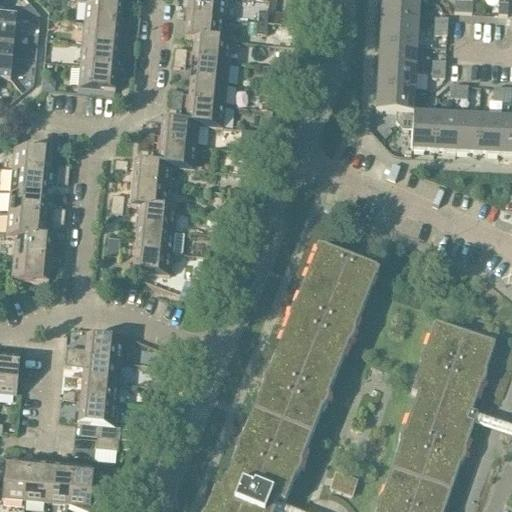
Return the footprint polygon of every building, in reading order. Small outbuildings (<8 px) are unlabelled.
[(223,23),(225,1),(217,0),(187,0),(185,20),(223,23)] [(419,8),(419,0),(381,0),(382,6),(419,8)] [(462,16),(463,4),(454,4),(453,16),(462,16)] [(471,17),(471,5),(463,4),(462,16),(471,17)] [(120,30),(122,8),(113,7),(112,8),(85,5),(84,6),(83,27),(120,30)] [(418,30),(419,8),(382,6),(380,28),(418,30)] [(507,19),(507,7),(498,6),(497,18),(507,19)] [(39,20),(28,7),(15,18),(39,20)] [(266,27),(267,15),(258,14),(257,26),(266,27)] [(15,18),(0,16),(0,49),(23,52),(24,43),(13,42),(15,18)] [(221,44),(223,23),(185,20),(183,42),(192,43),(193,42),(221,45),(221,44)] [(139,32),(140,23),(128,21),(127,31),(139,32)] [(447,31),(447,23),(435,22),(434,31),(447,31)] [(265,38),(266,27),(257,26),(256,38),(265,38)] [(118,52),(120,30),(83,27),(81,48),(118,52)] [(416,51),(418,30),(380,28),(379,49),(416,51)] [(138,41),(139,32),(127,31),(126,40),(138,41)] [(446,40),(447,31),(434,31),(434,40),(446,40)] [(228,67),(230,44),(221,44),(221,45),(193,42),(192,43),(191,64),(228,67)] [(116,73),(118,52),(81,48),(79,70),(116,73)] [(0,82),(9,83),(11,60),(22,61),(23,52),(0,49),(0,82)] [(415,73),(416,51),(379,49),(378,71),(415,73)] [(185,63),(186,54),(174,53),(173,62),(185,63)] [(184,72),(185,63),(173,62),(172,71),(184,72)] [(226,88),(228,67),(191,64),(189,85),(226,88)] [(134,75),(135,66),(124,65),(123,74),(134,75)] [(444,75),(445,66),(433,65),(432,74),(444,75)] [(114,96),(116,73),(79,70),(76,92),(114,96)] [(414,94),(415,73),(378,71),(377,92),(414,94)] [(133,84),(134,75),(123,74),(122,83),(133,84)] [(444,83),(444,75),(432,74),(432,83),(444,83)] [(42,79),(40,93),(53,94),(54,87),(49,80),(42,79)] [(224,110),(226,88),(189,85),(186,106),(224,110)] [(457,101),(458,89),(449,89),(448,101),(457,101)] [(466,102),(467,90),(458,89),(457,101),(466,102)] [(501,104),(502,92),(493,91),(492,103),(501,104)] [(413,116),(414,94),(377,92),(376,115),(395,116),(395,125),(398,129),(413,116)] [(510,104),(510,93),(502,92),(501,104),(510,104)] [(181,106),(181,97),(170,95),(169,105),(181,106)] [(180,115),(181,106),(169,105),(168,114),(180,115)] [(222,133),(224,110),(186,106),(185,127),(185,128),(197,129),(197,130),(222,133)] [(261,106),(261,114),(271,115),(272,107),(261,106)] [(433,155),(435,117),(413,116),(398,129),(402,133),(411,134),(410,153),(433,155)] [(455,156),(457,118),(435,117),(433,155),(455,156)] [(476,157),(478,120),(457,118),(455,156),(476,157)] [(498,158),(500,121),(478,120),(476,157),(498,158)] [(511,158),(511,121),(500,121),(498,158),(511,158)] [(195,151),(197,130),(197,129),(185,128),(185,127),(161,124),(159,147),(195,151)] [(153,147),(154,138),(142,137),(141,146),(153,147)] [(152,156),(153,147),(141,146),(140,155),(152,156)] [(193,174),(195,151),(159,147),(157,168),(157,169),(170,171),(169,172),(193,174)] [(49,178),(51,155),(14,152),(11,174),(49,178)] [(126,175),(127,166),(127,165),(115,164),(114,174),(126,175)] [(168,192),(169,172),(170,171),(157,169),(157,168),(132,166),(130,189),(168,192)] [(68,179),(69,171),(57,170),(56,178),(68,179)] [(47,199),(49,178),(11,174),(9,196),(47,199)] [(67,189),(68,179),(56,178),(56,188),(67,189)] [(166,213),(166,212),(168,192),(130,189),(128,211),(137,211),(166,213)] [(45,220),(47,199),(9,196),(7,217),(45,220)] [(122,209),(123,200),(111,199),(110,208),(122,209)] [(122,218),(122,209),(110,208),(110,217),(122,218)] [(173,236),(175,213),(166,212),(166,213),(137,211),(135,232),(173,236)] [(64,222),(65,214),(53,213),(52,221),(64,222)] [(43,242),(45,220),(7,217),(5,240),(14,241),(15,240),(42,242),(43,242)] [(63,232),(64,222),(52,221),(51,231),(63,232)] [(183,237),(173,236),(135,232),(133,253),(171,257),(181,258),(183,237)] [(50,265),(53,242),(43,242),(42,242),(15,240),(14,241),(12,261),(50,265)] [(119,252),(119,243),(107,241),(106,251),(119,252)] [(118,261),(119,252),(106,251),(106,260),(118,261)] [(300,466),(321,415),(326,407),(327,400),(347,348),(348,349),(353,341),(354,334),(353,333),(374,282),(375,283),(378,275),(375,274),(375,273),(362,268),(320,251),(320,252),(317,251),(314,258),(315,259),(294,310),(294,309),(289,316),(289,317),(288,324),(288,325),(268,376),(267,376),(263,382),(262,383),(261,391),(262,391),(241,442),(240,442),(236,448),(236,449),(234,457),(235,457),(225,483),(223,482),(218,493),(215,492),(206,511),(273,511),(277,505),(283,508),(294,481),(295,481),(299,475),(299,474),(301,466),(300,466)] [(169,280),(171,257),(133,253),(131,276),(169,280)] [(48,287),(50,265),(12,261),(10,284),(48,287)] [(464,462),(464,461),(465,453),(464,453),(473,426),(468,424),(469,419),(480,389),(485,382),(485,374),(494,347),(434,326),(425,353),(424,353),(420,359),(420,361),(419,368),(410,396),(416,398),(404,432),(403,432),(399,439),(399,440),(398,447),(399,448),(381,500),(380,500),(376,506),(376,508),(375,511),(443,511),(459,468),(460,468),(464,462)] [(121,366),(123,344),(85,340),(84,353),(67,351),(66,361),(121,366)] [(0,398),(15,400),(19,363),(0,360),(0,398)] [(119,388),(121,366),(66,361),(65,370),(82,372),(81,384),(119,388)] [(151,385),(150,391),(159,392),(160,382),(155,382),(151,385)] [(117,409),(119,388),(81,384),(79,406),(117,409)] [(74,406),(75,395),(63,394),(62,404),(74,406)] [(115,431),(117,409),(79,406),(77,428),(97,430),(96,441),(119,443),(120,433),(120,432),(115,431)] [(120,433),(119,443),(136,445),(137,434),(120,433)] [(118,455),(119,443),(96,441),(95,453),(118,455)] [(24,504),(27,467),(6,465),(2,502),(24,504)] [(45,506),(49,469),(27,467),(24,504),(45,506)] [(67,508),(71,471),(49,469),(45,506),(67,508)] [(76,511),(95,511),(105,486),(92,481),(93,473),(71,471),(67,508),(76,511)]
